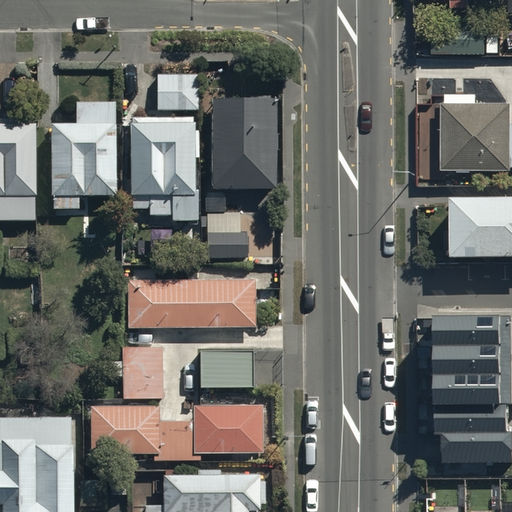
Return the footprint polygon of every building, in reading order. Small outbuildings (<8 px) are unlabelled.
[(426,0),(426,7),(448,7),(448,15),(470,15),(470,7),(488,7),(487,0),(426,0)] [(499,28),(432,28),(432,57),(499,56),(499,28)] [(158,78),(157,109),(201,110),(201,79),(158,78)] [(212,194),(278,194),(278,101),(212,101),(212,194)] [(54,126),(56,213),(84,212),(84,198),(119,198),(117,105),(79,106),(80,125),(54,126)] [(508,109),(441,109),(441,176),(457,176),(457,179),(471,179),(471,176),(511,176),(511,174),(511,173),(511,129),(508,130),(508,109)] [(146,223),(197,223),(196,119),(130,120),(131,199),(146,199),(146,223)] [(0,229),(36,229),(34,124),(0,124),(0,229)] [(511,202),(451,203),(451,263),(511,263),(511,202)] [(248,235),(208,235),(208,259),(248,259),(248,235)] [(129,284),(129,330),(257,329),(257,284),(129,284)] [(508,318),(438,318),(439,436),(445,436),(446,464),(511,463),(511,433),(509,434),(508,318)] [(125,349),(127,403),(165,401),(163,348),(125,349)] [(254,353),(198,352),(198,390),(220,390),(254,390),(254,353)] [(205,452),(265,451),(264,408),(196,409),(196,421),(160,422),(160,409),(90,410),(91,454),(151,453),(151,462),(205,461),(205,452)] [(71,511),(69,424),(0,425),(0,511),(71,511)] [(142,511),(258,511),(259,510),(264,510),(264,484),(259,478),(217,478),(217,473),(199,473),(199,478),(159,478),(159,509),(143,509),(142,511)] [(100,485),(80,485),(80,510),(100,510),(100,485)]
